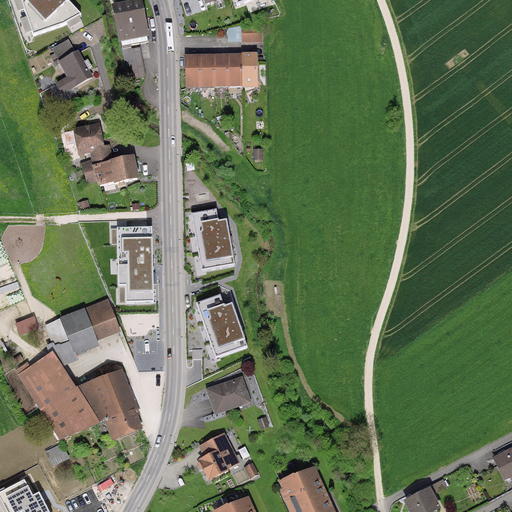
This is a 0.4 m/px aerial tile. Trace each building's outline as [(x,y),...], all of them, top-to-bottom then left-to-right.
[(80,13),(67,0),(23,0),(34,31),(64,20),(80,13)] [(146,34),(140,1),(113,6),(119,39),(146,34)] [(90,77),(77,53),(60,62),(69,78),(58,84),(62,92),(90,77)] [(254,56),(187,57),(187,86),(255,85),(254,56)] [(98,127),(74,131),(78,151),(101,147),(98,127)] [(136,177),(132,158),(95,166),(99,185),(136,177)] [(215,210),(194,214),(203,268),(233,263),(226,219),(217,221),(215,210)] [(151,227),(118,228),(119,284),(127,284),(127,302),(154,301),(151,227)] [(199,303),(217,355),(246,345),(232,303),(223,306),(220,295),(199,303)] [(117,331),(106,303),(64,318),(75,347),(117,331)] [(96,422),(50,357),(21,375),(60,436),(96,422)] [(116,437),(141,429),(120,373),(96,382),(116,437)] [(249,401),(241,378),(208,390),(215,413),(249,401)] [(208,458),(200,461),(209,479),(227,470),(226,468),(237,463),(224,436),(202,446),(208,458)] [(511,449),(494,459),(504,479),(511,476),(511,478),(511,449)] [(332,511),(314,470),(282,484),(294,511),(332,511)] [(32,496),(24,480),(0,492),(0,494),(9,511),(48,511),(38,493),(32,496)] [(445,486),(442,480),(433,484),(435,490),(445,486)] [(431,511),(438,508),(429,491),(407,502),(411,511),(409,511),(431,511)] [(252,511),(247,499),(218,511),(252,511)]
